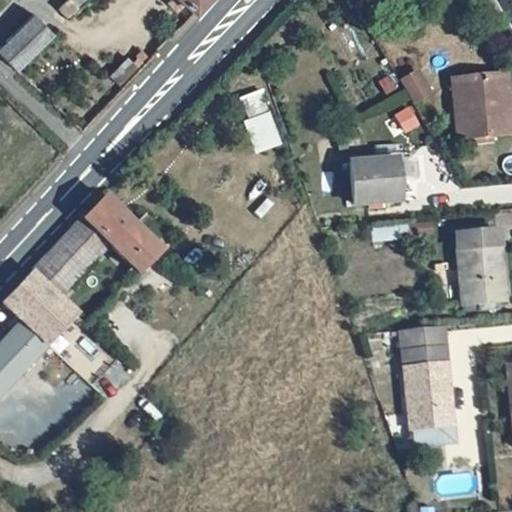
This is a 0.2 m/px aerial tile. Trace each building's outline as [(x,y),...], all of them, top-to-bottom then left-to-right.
[(55,16),(36,0),(34,0),(0,32),(0,36),(18,53),(55,16)] [(121,77),(138,59),(129,50),(111,68),(121,77)] [(460,113),(511,111),(511,87),(511,67),(499,65),(498,52),(458,54),(460,113)] [(511,67),(511,52),(498,52),(499,65),(511,67)] [(416,68),(397,79),(412,105),(431,94),(416,68)] [(267,112),(240,121),(252,155),(279,146),(267,112)] [(354,179),(401,176),(398,143),(351,146),(354,179)] [(167,209),(156,221),(113,182),(90,205),(116,229),(146,257),(179,221),(167,209)] [(36,256),(66,284),(116,229),(90,205),(86,202),(36,256)] [(462,285),(504,283),(502,219),(460,221),(462,285)] [(66,284),(36,256),(7,286),(27,305),(52,329),(81,300),(66,284)] [(0,386),(52,329),(27,305),(0,335),(0,386)] [(430,413),(448,412),(443,330),(403,331),(410,424),(429,423),(430,413)]
